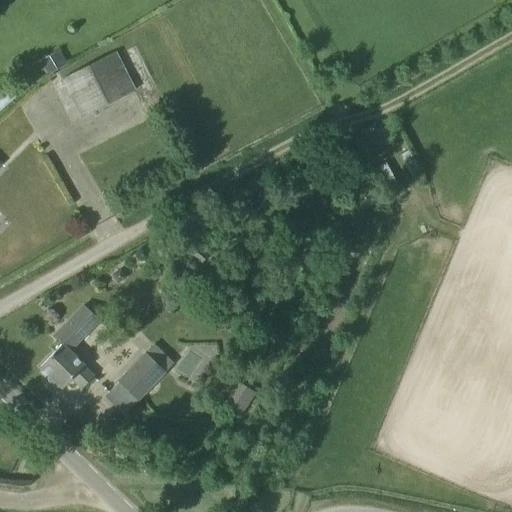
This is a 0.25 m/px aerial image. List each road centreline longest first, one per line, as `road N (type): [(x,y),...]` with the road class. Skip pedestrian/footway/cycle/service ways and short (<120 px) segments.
road 1 (track): [(0,307),(278,148),(378,108),(511,36)]
road 2 (unclassified): [(125,511),(0,388)]
